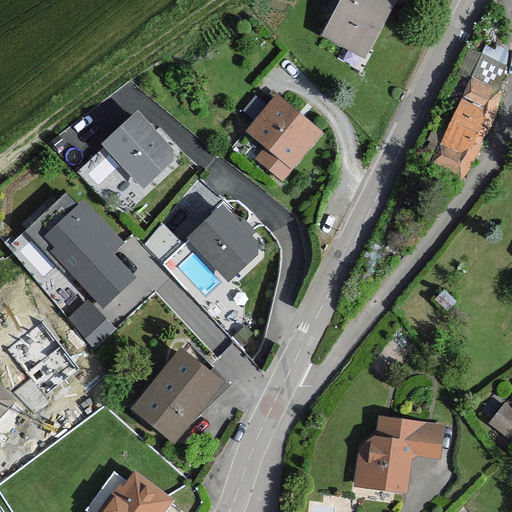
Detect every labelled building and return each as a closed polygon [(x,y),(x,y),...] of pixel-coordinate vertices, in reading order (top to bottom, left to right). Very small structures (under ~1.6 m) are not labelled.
[(347,0),(330,31),(365,52),(394,0),(347,0)] [(470,93),(498,108),(501,82),(481,70),(468,92),(470,93)] [(455,123),(445,143),(429,176),(455,188),(470,166),(476,157),(483,142),(494,124),(498,108),(470,93),(455,123)] [(255,132),(274,148),(294,165),(321,133),(281,100),(255,132)] [(133,117),(104,144),(140,183),(165,160),(165,151),(133,117)] [(445,143),(455,123),(450,121),(440,140),(445,143)] [(294,165),(274,148),(264,159),(285,177),(294,165)] [(118,240),(88,206),(57,234),(66,244),(60,250),(103,299),(132,274),(109,248),(118,240)] [(224,208),(195,236),(231,275),(256,251),(257,243),(248,234),(241,227),(224,208)] [(246,223),(241,227),(248,234),(253,230),(246,223)] [(113,329),(91,304),(75,318),(97,343),(113,329)] [(226,389),(208,373),(203,380),(175,360),(143,401),(179,428),(191,415),(196,420),(226,389)] [(0,414),(13,402),(0,388),(0,414)] [(135,409),(171,437),(179,428),(143,401),(135,409)] [(511,432),(511,407),(508,404),(496,416),(511,432)] [(416,423),(393,419),(385,418),(382,437),(378,436),(365,445),(364,452),(372,462),(369,481),(406,487),(412,450),(416,423)] [(443,427),(416,423),(412,450),(439,455),(443,427)] [(372,462),(364,452),(360,480),(369,481),(372,462)] [(108,511),(124,491),(138,501),(148,487),(138,480),(133,486),(116,473),(88,511),(90,511),(108,511)] [(151,482),(148,487),(167,501),(170,496),(151,482)] [(159,511),(167,501),(148,487),(138,501),(124,491),(108,511),(159,511)]
